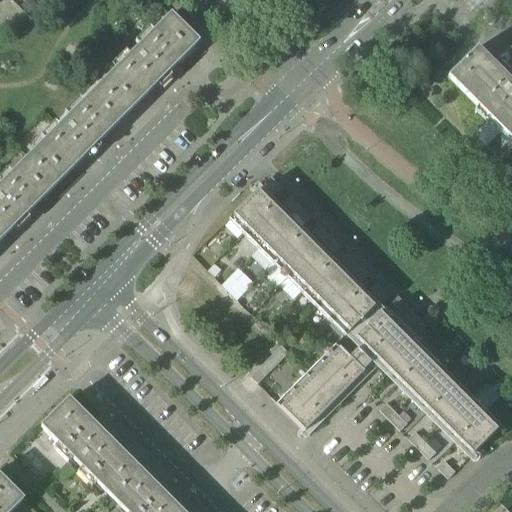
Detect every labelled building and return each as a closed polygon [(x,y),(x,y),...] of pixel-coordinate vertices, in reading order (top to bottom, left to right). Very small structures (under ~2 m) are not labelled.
[(30,0),(27,0),(20,7),(28,16),(37,7),(30,0)] [(169,17),(58,128),(0,186),(0,241),(197,45),(169,17)] [(448,80),(511,144),(511,86),(477,51),(475,50),(446,79),(447,80),(448,80)] [(270,179),(263,186),(273,197),(280,190),(270,179)] [(372,310),(285,223),(256,193),(227,222),(344,338),(372,310)] [(282,205),(292,216),(299,209),(289,198),(282,205)] [(299,209),(292,216),(303,226),(310,219),(299,209)] [(310,234),(321,245),(328,237),(318,227),(310,234)] [(328,237),(321,245),(331,255),(338,248),(328,237)] [(339,263),(350,273),(357,266),(347,256),(339,263)] [(357,266),(350,273),(360,284),(367,277),(357,266)] [(233,290),(240,297),(251,286),(244,279),(235,289),(227,281),(223,285),(230,293),(233,290)] [(369,292),(379,303),(386,296),(376,285),(369,292)] [(456,442),(471,457),(479,448),(499,429),(485,415),(412,342),(426,328),(396,298),(354,340),(398,385),(413,399),(427,414),(441,428),(456,442)] [(252,314),(255,311),(255,307),(252,304),(248,305),(245,308),(245,312),(248,314),(252,314)] [(303,434),(362,374),(361,373),(369,365),(355,351),(347,360),(334,346),(275,405),(303,434)] [(249,379),(256,386),(287,355),(279,348),(249,379)] [(39,429),(122,511),(178,511),(67,401),(51,416),(39,429)] [(378,413),(388,423),(395,416),(385,406),(378,413)] [(395,416),(388,423),(398,434),(405,426),(395,416)] [(406,442),(417,452),(424,445),(413,434),(406,442)] [(424,445),(417,452),(427,462),(434,455),(424,445)] [(443,464),(436,471),(446,481),(453,474),(443,464)] [(0,479),(0,511),(11,511),(22,502),(0,479)]
